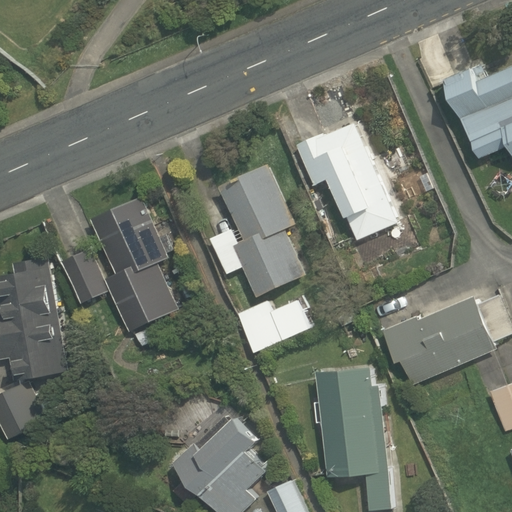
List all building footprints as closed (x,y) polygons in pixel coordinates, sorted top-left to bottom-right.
[(487,65),(453,80),(488,158),(511,147),(511,69),(493,78),(487,65)] [(406,222),(363,121),(305,145),(322,186),(341,179),(366,239),(406,222)] [(228,187),(245,226),(220,238),(236,275),(251,267),(265,297),(313,274),(299,242),(303,240),(297,227),(304,224),(276,164),(228,187)] [(123,274),(112,279),(135,332),(186,310),(165,264),(176,258),(147,197),(126,208),(125,205),(119,208),(121,210),(98,220),(123,274)] [(89,304),(117,291),(98,249),(70,262),(89,304)] [(9,310),(0,311),(0,324),(6,360),(17,358),(22,382),(76,371),(55,255),(21,262),(23,272),(3,276),(9,310)] [(485,304),(481,296),(427,319),(426,316),(392,330),(406,363),(411,361),(421,385),(504,349),(501,342),(511,337),(511,311),(505,295),(485,304)] [(280,310),(275,300),(245,313),(263,353),(319,328),(306,299),(280,310)] [(383,366),(329,371),(336,477),(372,474),(375,510),(400,508),(391,385),(384,386),(383,366)] [(36,382),(0,397),(0,410),(13,439),(53,422),(36,382)] [(468,382),(449,390),(454,403),(474,395),(468,382)] [(511,430),(511,385),(495,392),(510,431),(511,430)] [(230,416),(181,463),(228,511),(250,511),(266,498),(257,489),(276,471),(274,468),(280,463),(274,457),(269,462),(259,450),(270,441),(247,416),(238,424),(230,416)] [(314,511),(300,479),(274,490),(284,511),(314,511)]
